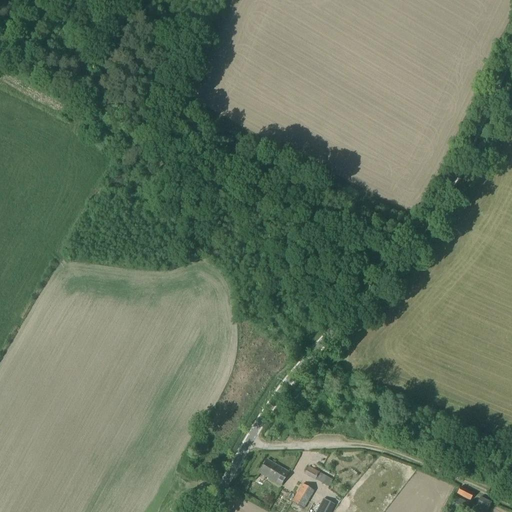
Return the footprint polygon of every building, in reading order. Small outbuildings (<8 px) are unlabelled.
[(308,466),(315,469),(318,464),(310,460),(308,466)] [(267,461),(264,464),(259,474),(281,487),(289,474),(267,461)] [(309,467),(304,476),(324,486),(328,478),(328,477),(309,467)] [(314,492),(302,485),(291,503),(303,510),(314,492)] [(470,502),(474,495),(460,488),(456,496),(470,502)] [(466,511),(470,505),(456,498),(451,507),(461,511),(466,511)] [(487,511),(491,504),(480,498),(474,509),(480,511),(487,511)] [(323,499),(316,511),(331,511),(335,506),(323,499)]
